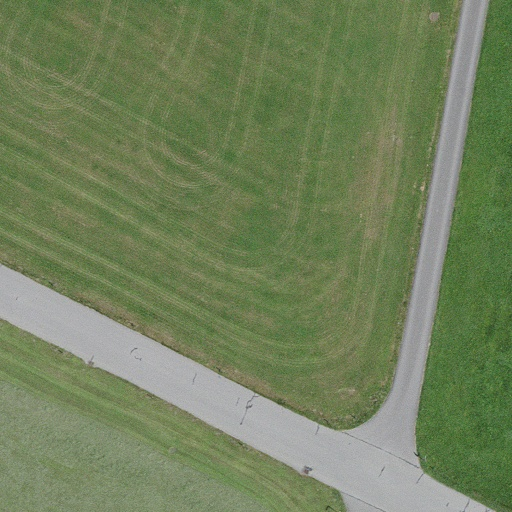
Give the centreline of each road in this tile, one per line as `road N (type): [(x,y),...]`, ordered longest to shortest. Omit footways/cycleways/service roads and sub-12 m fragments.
road 1 (track): [(378,511),(482,0)]
road 2 (residential): [(0,289),(434,511)]
